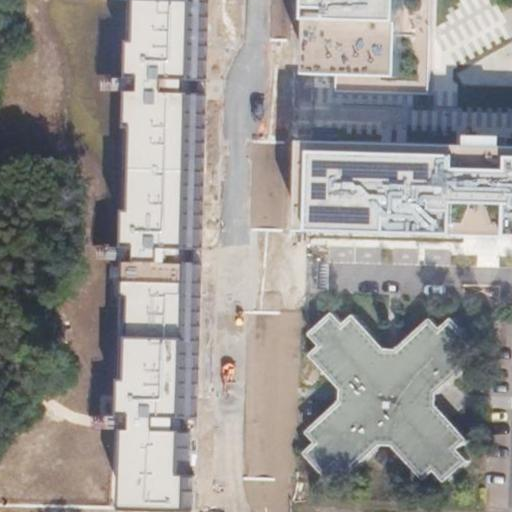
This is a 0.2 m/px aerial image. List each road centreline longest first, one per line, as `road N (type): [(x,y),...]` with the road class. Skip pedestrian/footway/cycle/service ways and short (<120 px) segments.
road 1 (residential): [(228,277),(511,284)]
road 2 (residential): [(228,277),(233,97),(250,43),(249,0)]
road 3 (residential): [(222,511),(228,277)]
